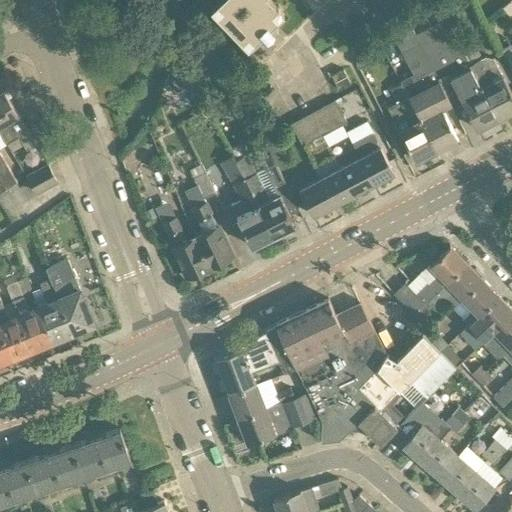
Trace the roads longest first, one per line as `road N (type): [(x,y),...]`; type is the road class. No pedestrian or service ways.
road 1 (residential): [(159,347),(38,26)]
road 2 (secondary): [(159,347),(443,195)]
road 3 (residential): [(416,511),(370,471),(332,461),(216,495)]
road 4 (secondary): [(159,347),(0,412)]
road 5 (residential): [(216,495),(159,347)]
